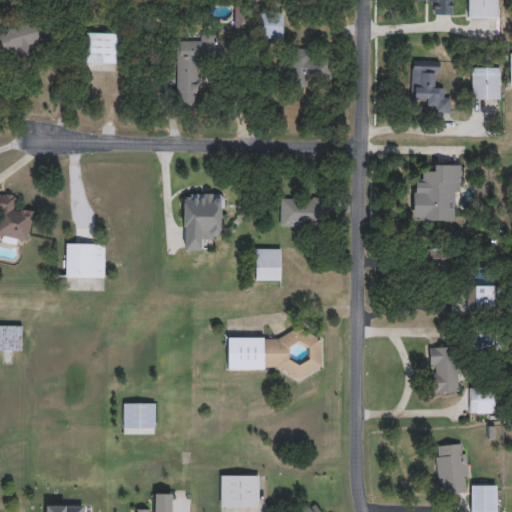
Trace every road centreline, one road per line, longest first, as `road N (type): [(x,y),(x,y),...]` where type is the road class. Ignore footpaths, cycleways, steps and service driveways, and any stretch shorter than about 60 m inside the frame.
road 1 (residential): [(360,511),(362,0)]
road 2 (residential): [(358,149),(32,140)]
